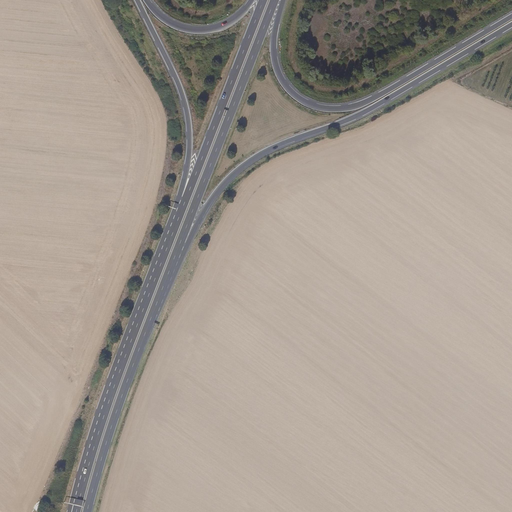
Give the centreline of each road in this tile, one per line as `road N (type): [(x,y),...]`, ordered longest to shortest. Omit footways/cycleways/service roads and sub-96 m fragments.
road 1 (trunk): [(157,302),(195,222),(251,156),(358,115),(511,24)]
road 2 (unknown): [(39,511),(156,212),(168,145)]
road 3 (trunk): [(511,15),(375,96),(327,107),(282,86),(271,62),(282,0)]
road 4 (primary): [(157,302),(274,0)]
road 5 (primary): [(263,0),(149,293)]
road 6 (trunk): [(136,0),(183,91),(193,163),(149,293)]
road 7 (primary): [(87,511),(157,302)]
road 8 (primary): [(149,293),(90,459)]
road 9 (trunk): [(252,0),(229,25),(200,31),(146,0)]
